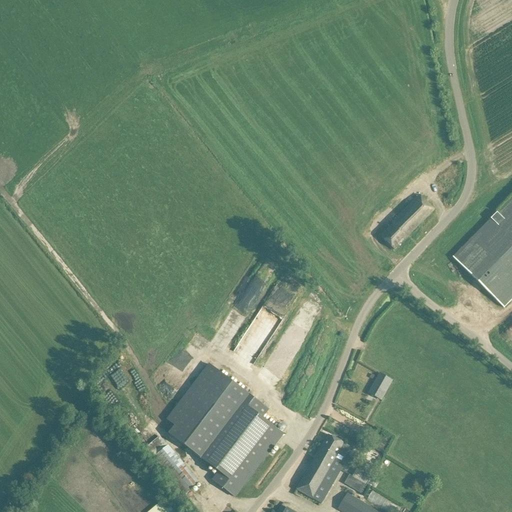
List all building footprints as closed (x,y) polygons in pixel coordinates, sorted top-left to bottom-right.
[(420,195),(392,223),(393,224),(381,237),(394,250),(434,209),(420,195)] [(511,299),(511,197),(453,257),(504,308),(511,299)] [(234,497),(283,433),(261,417),(268,409),(210,365),(168,421),(175,426),(169,434),(219,472),(212,480),(234,497)] [(368,393),(381,401),(393,381),(380,373),(368,393)] [(100,389),(108,402),(122,392),(114,380),(100,389)] [(382,430),(373,448),(385,454),(393,436),(382,430)] [(348,451),(351,453),(353,449),(328,435),(297,490),(322,504),(344,465),(341,464),(348,451)] [(168,446),(153,458),(184,494),(199,482),(168,446)] [(370,465),(378,456),(371,449),(363,458),(370,465)] [(360,471),(356,482),(366,486),(370,475),(360,471)] [(377,511),(356,499),(347,493),(338,509),(342,511),(377,511)]
